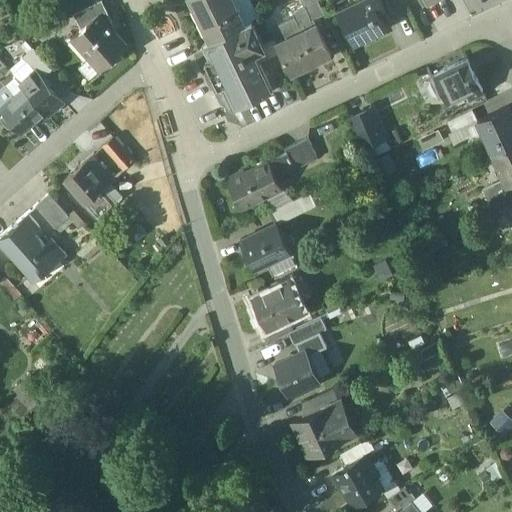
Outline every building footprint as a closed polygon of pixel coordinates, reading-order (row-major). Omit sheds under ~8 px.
[(75,0),(74,1),(79,11),(100,1),(102,0),(101,0),(75,0)] [(190,0),(210,41),(245,24),(233,0),(190,0)] [(324,14),(317,0),(299,0),(303,8),(309,20),(312,19),(312,20),(324,14)] [(378,0),(358,0),(336,11),(352,45),(364,40),(366,45),(375,41),(373,36),(385,30),(380,19),(386,16),(378,0)] [(79,11),(74,13),(82,30),(99,14),(105,12),(100,1),(79,11)] [(303,8),(291,14),(294,18),(269,31),(273,39),(275,44),(314,25),(312,20),(312,19),(309,20),(303,8)] [(105,12),(99,14),(82,30),(76,35),(92,54),(89,57),(90,57),(100,69),(102,71),(128,47),(110,26),(112,23),(107,11),(105,12)] [(261,15),(251,21),(262,45),(273,39),(269,31),(261,15)] [(210,41),(203,44),(234,107),(271,89),(258,64),(254,54),(265,49),(262,45),(251,21),(245,24),(210,41)] [(314,25),(275,44),(280,53),(290,75),(330,55),(314,25)] [(273,39),(262,45),(265,49),(275,44),(273,39)] [(265,49),(254,54),(258,64),(280,53),(275,44),(265,49)] [(52,69),(35,49),(24,58),(35,70),(36,69),(39,73),(43,77),(52,69)] [(100,69),(90,57),(79,66),(90,78),(100,69)] [(483,90),(468,58),(435,74),(447,99),(467,90),(470,96),(483,90)] [(35,70),(21,82),(25,86),(39,73),(36,69),(35,70)] [(43,77),(39,73),(25,86),(24,86),(46,111),(45,111),(49,115),(65,102),(43,77)] [(21,82),(17,77),(7,86),(15,94),(24,86),(25,86),(21,82)] [(46,111),(24,86),(15,94),(5,103),(0,108),(6,114),(12,121),(21,132),(45,111),(46,111)] [(15,94),(7,86),(0,92),(0,97),(5,103),(15,94)] [(375,104),(350,114),(363,148),(388,138),(375,104)] [(511,113),(509,107),(478,121),(492,153),(511,144),(511,113)] [(472,110),(447,122),(452,133),(478,121),(472,110)] [(6,114),(1,118),(7,125),(12,121),(6,114)] [(422,147),(444,138),(440,128),(418,137),(422,147)] [(114,136),(104,145),(112,154),(122,145),(114,136)] [(309,136),(285,147),(288,153),(295,167),(318,157),(309,136)] [(511,144),(492,153),(507,186),(507,187),(511,184),(511,144)] [(122,145),(112,154),(125,169),(135,160),(122,145)] [(288,153),(270,161),(280,183),(295,167),(288,153)] [(113,179),(92,155),(89,158),(110,182),(113,179)] [(110,182),(89,158),(64,179),(86,204),(110,182)] [(269,161),(247,171),(246,169),(228,178),(242,208),(282,189),(280,183),(270,161),(269,161)] [(110,182),(86,204),(97,217),(122,195),(110,182)] [(507,186),(503,188),(500,182),(485,189),(495,210),(511,202),(511,184),(507,187),(507,186)] [(310,192),(271,210),(277,222),(277,223),(316,205),(310,192)] [(49,193),(36,204),(55,227),(68,215),(49,193)] [(511,202),(495,210),(484,216),(488,226),(500,223),(502,226),(506,229),(511,227),(511,226),(511,202)] [(39,227),(26,212),(0,235),(0,243),(33,281),(58,260),(33,232),(39,227)] [(277,222),(240,239),(255,270),(270,263),(267,259),(289,249),(277,223),(277,222)] [(19,293),(5,277),(0,281),(0,288),(11,301),(19,293)] [(290,280),(252,297),(266,327),(288,317),(304,310),(290,280)] [(288,317),(266,327),(271,339),(293,329),(288,317)] [(295,343),(297,343),(320,332),(326,329),(321,318),(290,333),(295,343)] [(320,332),(297,343),(301,353),(307,350),(310,355),(322,350),(327,347),(320,332)] [(310,355),(307,350),(301,353),(275,365),(289,395),(321,380),(310,355)] [(322,350),(310,355),(320,376),(332,371),(322,350)] [(33,384),(16,399),(27,411),(44,395),(33,384)] [(332,389),(310,399),(316,412),(330,405),(331,407),(339,403),(332,389)] [(316,412),(293,423),(310,458),(353,439),(344,419),(338,422),(331,407),(330,405),(316,412)] [(491,419),(503,432),(511,423),(511,417),(503,408),(491,419)] [(364,454),(346,465),(348,467),(334,475),(340,485),(342,484),(355,505),(384,489),(364,454)] [(407,487),(389,498),(398,510),(399,509),(400,510),(415,500),(407,487)]
